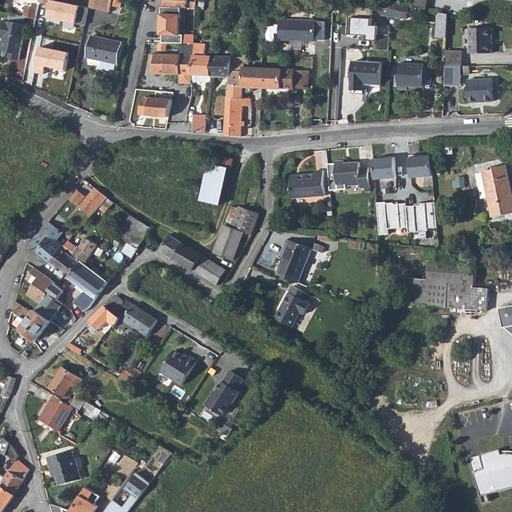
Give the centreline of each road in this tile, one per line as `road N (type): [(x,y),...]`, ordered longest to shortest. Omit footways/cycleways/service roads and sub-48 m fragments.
road 1 (residential): [(29,372),(142,257),(227,291),(263,233),(266,141)]
road 2 (track): [(83,163),(148,220),(208,243),(248,142)]
road 3 (residential): [(266,141),(511,124)]
road 4 (residential): [(0,308),(25,236),(104,131)]
road 5 (residential): [(104,131),(266,141)]
road 6 (residential): [(45,511),(14,435),(29,372)]
